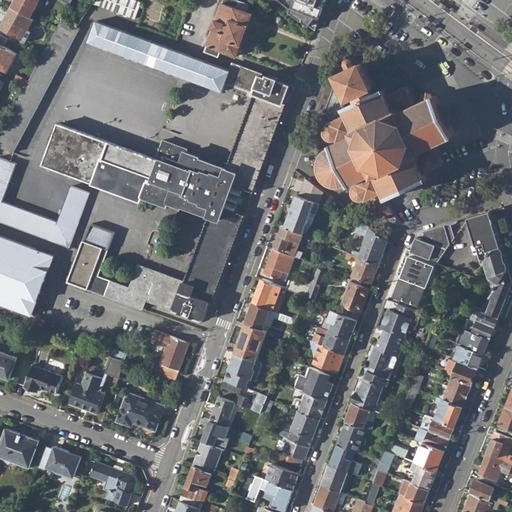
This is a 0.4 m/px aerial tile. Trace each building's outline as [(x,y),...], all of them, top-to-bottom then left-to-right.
[(16,0),(13,7),(32,17),(40,0),(16,0)] [(99,0),(98,4),(125,13),(129,0),(99,0)] [(221,49),(238,55),(254,12),(247,10),(250,3),(241,0),(224,0),(205,50),(219,55),(221,49)] [(295,0),(291,12),(316,30),(328,0),(295,0)] [(451,11),(436,0),(435,0),(433,3),(449,14),(451,11)] [(3,26),(24,38),(35,19),(32,17),(13,7),(3,26)] [(439,28),(424,17),(421,20),(436,31),(439,28)] [(0,137),(0,146),(14,152),(81,29),(63,19),(30,81),(26,87),(0,137)] [(255,92),(227,167),(258,179),(286,104),(284,103),(291,85),(233,63),(231,70),(98,21),(90,41),(224,90),(227,81),(255,92)] [(0,66),(9,71),(18,53),(0,43),(0,66)] [(364,199),(366,198),(375,217),(390,211),(382,196),(424,176),(420,169),(423,167),(424,169),(441,161),(433,144),(431,145),(430,142),(445,135),(425,94),(422,96),(421,94),(418,93),(415,94),(414,97),(415,99),(411,101),(409,98),(411,97),(403,80),(386,88),(387,91),(384,92),(381,84),(367,91),(365,87),(371,84),(358,57),(354,59),(353,57),(351,57),(350,57),(348,56),(346,54),(344,54),(341,54),(339,55),(338,57),(336,59),(336,61),(336,63),(335,64),(334,66),(335,68),(330,70),(333,74),(329,75),(319,107),(323,118),(324,119),(322,120),(319,124),(319,129),(321,133),(325,136),(330,137),(332,136),(333,138),(326,141),(320,145),(315,151),(313,158),(313,165),(315,172),(319,178),(325,183),(332,185),(339,185),(346,183),(354,179),(355,181),(353,182),(350,186),(350,191),(352,196),(356,199),(361,199),(363,198),(364,199)] [(26,87),(30,81),(18,74),(14,81),(26,87)] [(43,162),(95,180),(110,140),(54,120),(51,130),(55,132),(43,162)] [(158,152),(162,154),(205,170),(209,161),(199,157),(199,156),(186,151),(187,147),(163,138),(158,152)] [(182,202),(193,206),(198,192),(154,176),(161,158),(110,140),(95,180),(105,184),(141,197),(143,192),(167,202),(168,198),(181,203),(182,202)] [(209,212),(221,216),(225,206),(233,184),(254,192),(258,179),(227,167),(209,161),(205,170),(162,154),(161,158),(154,176),(198,192),(193,206),(209,212)] [(0,159),(0,220),(70,246),(90,192),(74,185),(61,221),(6,201),(19,163),(1,157),(0,159)] [(284,226),(304,233),(308,220),(303,218),(306,212),(308,213),(315,194),(304,186),(300,184),(284,226)] [(325,229),(332,233),(347,208),(340,203),(325,229)] [(184,280),(144,265),(130,303),(144,307),(147,297),(204,318),(211,300),(213,301),(246,214),(225,206),(221,216),(209,212),(184,280)] [(468,217),(482,263),(486,258),(492,249),(502,246),(491,210),(468,217)] [(361,257),(380,264),(389,240),(362,219),(357,231),(368,235),(365,243),(366,244),(361,257)] [(149,241),(155,243),(162,222),(157,221),(149,241)] [(70,280),(89,288),(104,247),(111,249),(117,232),(93,223),(87,240),(85,239),(70,280)] [(277,246),(287,250),(291,238),(297,241),(301,242),(304,233),(284,226),(277,246)] [(0,313),(36,327),(37,322),(39,317),(34,315),(55,256),(0,235),(0,313)] [(286,252),(291,254),(294,246),(297,241),(291,238),(287,250),(286,252)] [(306,250),(294,246),(291,254),(299,257),(302,258),(306,250)] [(440,256),(414,246),(411,253),(436,262),(440,256)] [(491,273),(502,279),(509,267),(502,246),(492,249),(486,258),(491,273)] [(89,288),(130,303),(144,265),(138,263),(130,286),(102,275),(111,249),(104,247),(89,288)] [(292,274),(299,257),(291,254),(286,252),(275,248),(265,273),(281,279),(284,271),(292,274)] [(403,274),(428,283),(434,286),(438,277),(434,275),(432,273),(435,264),(410,255),(403,274)] [(363,280),(373,284),(380,264),(361,257),(353,276),(359,278),(363,280)] [(306,300),(312,303),(314,297),(316,298),(326,270),(328,266),(322,263),(309,295),(308,295),(306,300)] [(484,308),(500,314),(506,317),(511,302),(511,277),(509,267),(502,279),(484,308)] [(395,295),(420,304),(428,283),(403,274),(395,295)] [(347,306),(344,315),(358,321),(370,289),(361,285),(363,280),(359,278),(357,283),(352,281),(343,304),(347,306)] [(288,287),(265,279),(256,303),(272,309),(277,311),(279,312),(288,287)] [(308,295),(311,286),(291,279),(288,287),(308,295)] [(448,296),(453,298),(457,289),(452,285),(448,296)] [(389,308),(382,326),(387,328),(400,333),(406,335),(409,326),(416,329),(422,311),(399,302),(396,311),(389,308)] [(248,322),(265,329),(272,309),(256,303),(248,322)] [(469,313),(464,326),(491,336),(500,314),(484,308),(480,306),(476,303),(472,314),(469,313)] [(272,326),(291,334),(297,318),(279,312),(277,311),(272,326)] [(331,331),(351,339),(358,321),(344,315),(338,313),(334,311),(332,318),(327,316),(323,328),(331,331)] [(245,331),(265,339),(267,334),(268,331),(265,329),(248,322),(245,331)] [(462,342),(485,351),(491,336),(464,326),(460,324),(457,330),(462,332),(458,341),(462,342)] [(320,327),(318,334),(329,338),(331,331),(323,328),(320,327)] [(156,328),(151,341),(168,347),(162,363),(160,362),(156,372),(177,379),(191,342),(156,328)] [(396,344),(403,347),(407,336),(406,335),(400,333),(387,328),(378,347),(375,346),(367,368),(370,369),(390,377),(393,369),(388,367),(393,354),(393,353),(396,344)] [(251,359),(257,361),(265,339),(245,331),(237,353),(251,359)] [(351,339),(331,331),(329,338),(318,334),(315,341),(329,346),(346,353),(351,339)] [(329,346),(315,341),(317,355),(316,360),(314,364),(339,373),(346,353),(329,346)] [(485,351),(462,342),(457,356),(461,358),(480,365),(485,351)] [(393,353),(400,356),(403,347),(396,344),(393,353)] [(284,357),(297,362),(300,354),(287,349),(284,357)] [(0,373),(10,378),(18,357),(0,350),(0,373)] [(227,380),(244,387),(250,389),(253,380),(257,382),(264,363),(257,361),(251,359),(237,353),(227,380)] [(397,355),(393,354),(388,367),(393,369),(398,358),(397,355)] [(126,360),(112,355),(106,372),(120,377),(126,360)] [(451,357),(446,367),(440,364),(438,368),(454,374),(473,381),(480,365),(461,358),(460,361),(451,357)] [(412,385),(419,388),(428,365),(422,362),(412,385)] [(40,386),(57,392),(64,375),(34,364),(25,386),(38,391),(40,386)] [(308,393),(328,400),(334,385),(328,383),(331,375),(311,367),(307,377),(301,374),(296,388),(308,393)] [(390,377),(370,369),(367,377),(366,376),(361,391),(359,390),(355,400),(373,407),(376,409),(386,383),(389,384),(392,377),(390,377)] [(70,403),(98,413),(106,392),(99,390),(103,378),(86,372),(81,384),(78,382),(70,403)] [(473,381),(454,374),(450,384),(445,382),(440,395),(444,397),(464,404),(473,381)] [(224,387),(241,393),(244,387),(227,380),(224,387)] [(405,405),(411,407),(419,388),(412,385),(405,405)] [(127,397),(164,410),(165,405),(129,392),(127,397)] [(239,394),(236,401),(263,411),(269,396),(259,392),(257,398),(251,396),(250,398),(239,394)] [(300,411),(321,419),(328,400),(308,393),(300,411)] [(443,402),(436,417),(456,425),(464,404),(444,397),(440,395),(437,394),(435,399),(443,402)] [(229,422),(236,401),(221,396),(214,416),(229,422)] [(134,422),(156,430),(164,410),(127,397),(118,420),(133,426),(134,422)] [(368,419),(373,407),(355,400),(347,420),(366,427),(368,428),(371,429),(374,422),(368,419)] [(511,409),(506,407),(499,424),(511,429),(511,409)] [(293,430),(314,437),(321,419),(300,411),(293,430)] [(423,427),(451,438),(456,425),(436,417),(427,413),(422,426),(423,427)] [(206,437),(218,441),(221,433),(228,436),(231,427),(212,420),(206,437)] [(347,420),(339,443),(340,443),(357,450),(360,451),(361,445),(365,445),(367,441),(366,438),(364,438),(368,428),(366,427),(347,420)] [(511,435),(511,429),(499,424),(497,429),(511,435)] [(0,448),(0,454),(31,466),(41,439),(8,427),(0,448)] [(451,438),(423,427),(418,438),(425,441),(446,449),(451,438)] [(511,438),(496,432),(488,453),(511,463),(511,456),(508,455),(511,445),(511,438)] [(287,460),(302,465),(305,458),(306,459),(311,446),(286,437),(282,449),(290,452),(287,460)] [(195,465),(215,472),(224,448),(205,440),(195,465)] [(446,449),(425,441),(417,460),(421,462),(439,469),(446,449)] [(396,452),(406,456),(409,449),(390,442),(387,449),(396,452)] [(348,451),(346,457),(354,460),(357,450),(340,443),(339,447),(348,451)] [(48,466),(74,476),(83,455),(56,445),(48,466)] [(375,479),(380,467),(375,466),(372,473),(367,471),(369,466),(354,460),(346,457),(348,451),(339,447),(337,446),(330,463),(333,464),(350,470),(375,479)] [(247,453),(259,457),(260,452),(249,448),(247,453)] [(388,471),(396,452),(387,449),(384,457),(383,459),(380,467),(388,471)] [(511,463),(488,453),(479,474),(498,481),(502,471),(509,474),(511,465),(511,463)] [(134,474),(97,460),(92,474),(107,480),(104,486),(112,489),(109,496),(115,498),(115,499),(128,504),(137,481),(134,474)] [(439,469),(421,462),(417,460),(415,460),(411,470),(417,472),(414,481),(431,488),(439,469)] [(272,480),(294,489),(300,473),(274,463),(268,479),(272,480)] [(323,484),(342,491),(350,470),(333,464),(329,474),(327,473),(323,484)] [(204,486),(210,488),(215,472),(195,465),(188,485),(202,490),(204,486)] [(231,478),(237,480),(241,469),(235,467),(231,478)] [(272,504),(286,509),(294,489),(272,480),(268,479),(256,475),(253,483),(251,482),(249,489),(251,490),(247,498),(257,501),(262,488),(269,490),(267,496),(274,498),(272,504)] [(228,486),(234,488),(237,480),(231,478),(228,486)] [(472,491),(491,498),(495,487),(477,479),(472,491)] [(366,500),(372,503),(380,483),(374,481),(366,500)] [(408,494),(426,501),(431,488),(414,481),(408,494)] [(332,510),(335,510),(342,491),(323,484),(315,503),(332,510)] [(182,500),(203,508),(204,504),(208,505),(213,489),(210,488),(204,486),(202,490),(188,485),(182,500)] [(408,494),(401,511),(421,511),(426,501),(408,494)] [(464,511),(486,511),(488,507),(495,509),(498,501),(492,499),(490,502),(474,496),(470,504),(467,503),(464,511)] [(352,511),(361,511),(366,500),(359,497),(352,511)] [(177,511),(200,511),(203,508),(182,500),(177,511)] [(370,511),(374,503),(372,503),(366,500),(361,511),(370,511)] [(312,511),(337,511),(335,510),(332,510),(315,503),(312,511)]
